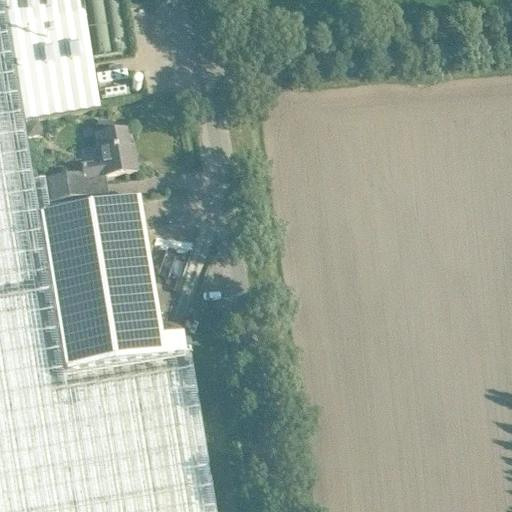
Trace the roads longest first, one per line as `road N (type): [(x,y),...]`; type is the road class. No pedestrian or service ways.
road 1 (unclassified): [(275,511),(200,78)]
road 2 (unclassified): [(511,54),(200,78)]
